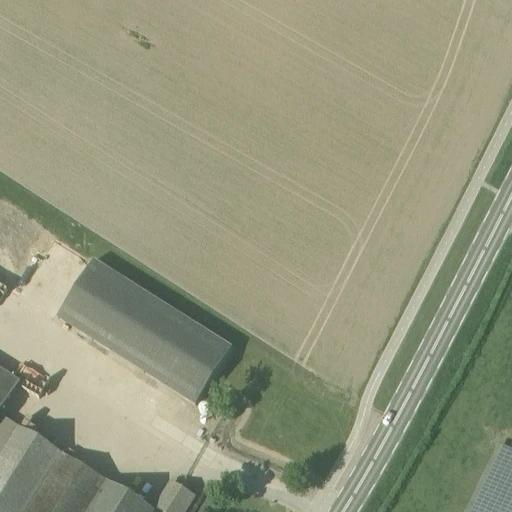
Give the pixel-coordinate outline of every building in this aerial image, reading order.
[(0,201),(0,281),(25,297),(61,241),(0,201)] [(197,407),(234,350),(95,262),(59,319),(197,407)] [(155,511),(1,417),(22,384),(0,370),(0,511),(155,511)] [(511,511),(511,452),(502,447),(471,511),(511,511)] [(155,509),(160,511),(188,511),(198,496),(172,481),(155,509)]
